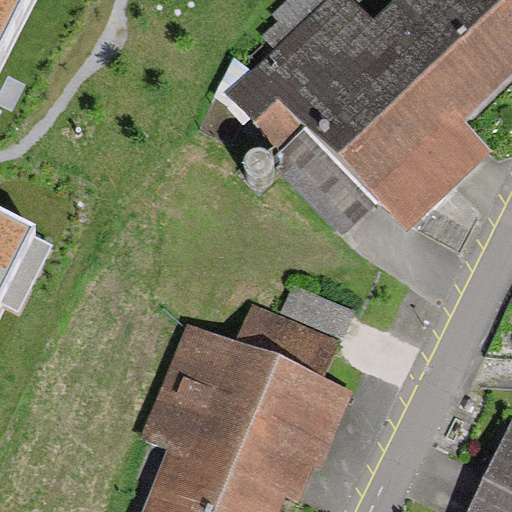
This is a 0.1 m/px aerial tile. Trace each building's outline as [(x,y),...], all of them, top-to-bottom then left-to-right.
[(0,0),(0,76),(38,0),(0,0)] [(511,59),(511,0),(400,0),(371,27),(345,0),(289,0),(274,14),(280,21),(262,38),(276,53),(234,92),(260,120),(284,97),(403,224),(487,146),(455,113),(511,59)] [(268,167),(258,159),(246,161),(240,173),(245,184),(258,188),(268,180),(268,167)] [(0,296),(31,230),(0,215),(0,296)] [(349,315),(290,290),(279,315),(338,340),(349,315)] [(235,354),(186,335),(146,435),(176,448),(150,511),(265,511),(273,494),(297,504),(340,396),(315,386),(331,346),(251,314),(235,354)] [(467,511),(511,511),(511,427),(509,426),(467,511)]
